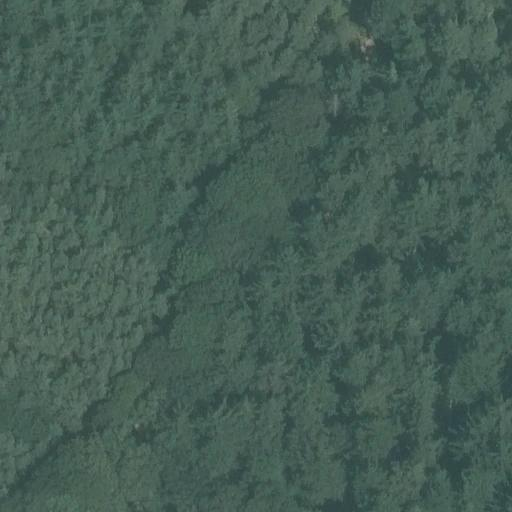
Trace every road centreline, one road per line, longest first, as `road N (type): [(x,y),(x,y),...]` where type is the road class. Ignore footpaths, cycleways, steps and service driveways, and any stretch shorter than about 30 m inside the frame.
road 1 (track): [(196,317),(333,322),(511,379)]
road 2 (track): [(400,6),(422,19),(511,125)]
